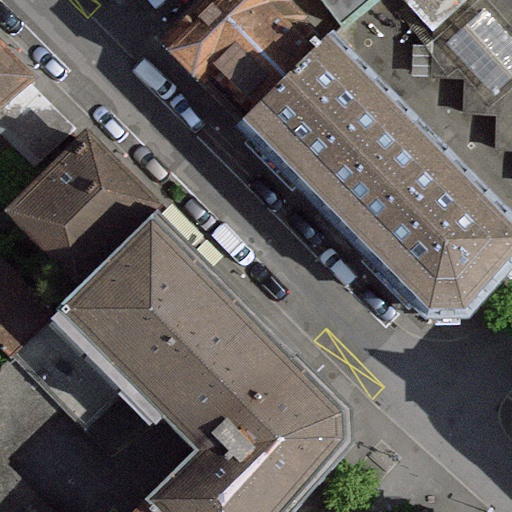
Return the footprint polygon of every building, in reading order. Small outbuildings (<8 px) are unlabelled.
[(336,33),(302,0),(217,0),(171,48),(248,122),(336,33)] [(511,269),(511,53),(452,0),(394,0),(270,138),(469,317),(511,269)] [(0,109),(12,98),(0,85),(0,109)] [(151,224),(85,147),(0,219),(0,330),(11,343),(151,224)] [(293,511),(364,437),(157,244),(75,332),(218,465),(173,511),(293,511)]
